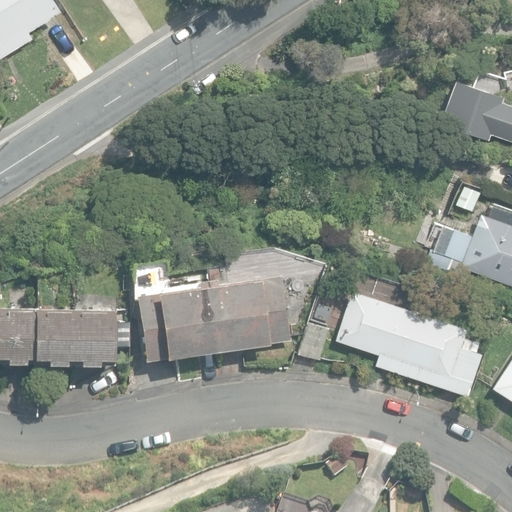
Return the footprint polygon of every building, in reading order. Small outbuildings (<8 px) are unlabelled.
[(0,0),(0,57),(31,37),(28,31),(60,11),(53,0),(0,0)] [(511,104),(501,100),(490,132),(511,139),(511,104)] [(454,170),(422,159),(413,187),(444,197),(454,170)] [(499,190),(511,195),(511,161),(510,160),(499,190)] [(322,208),(316,227),(336,233),(342,214),(322,208)] [(459,266),(511,285),(511,224),(479,212),(471,235),(453,229),(446,246),(464,253),(459,266)] [(428,250),(425,261),(455,271),(459,259),(428,250)] [(282,274),(210,284),(219,348),(291,338),(282,274)] [(145,358),(219,348),(210,284),(136,294),(145,358)] [(374,364),(466,394),(480,352),(471,348),(473,341),(463,337),(466,327),(351,289),(349,295),(341,293),(333,317),(341,320),(335,339),(378,353),(374,364)] [(38,306),(1,305),(0,353),(7,353),(7,359),(25,359),(25,354),(36,354),(38,306)] [(75,306),(38,306),(36,354),(47,354),(47,360),(65,360),(65,355),(74,355),(75,306)] [(75,306),(74,355),(79,355),(80,361),(98,361),(98,356),(113,356),(114,307),(75,306)] [(296,352),(316,358),(326,326),(306,320),(296,352)] [(511,353),(491,386),(511,399),(511,353)] [(340,453),(325,463),(333,476),(349,466),(340,453)]
